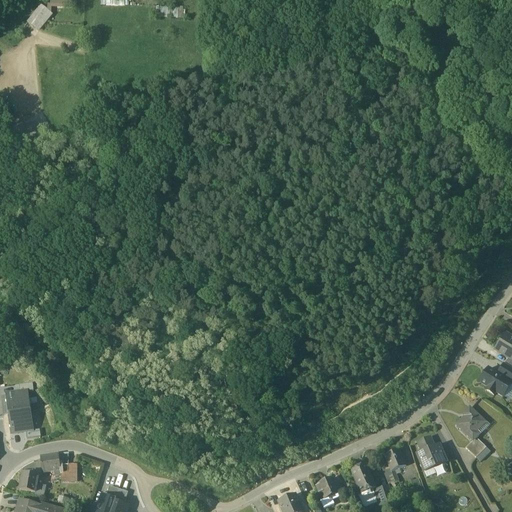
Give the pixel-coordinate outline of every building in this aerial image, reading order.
[(41,6),(31,20),(37,24),(47,10),(41,6)] [(511,358),(511,337),(506,333),(495,349),(507,358),(511,360),(511,358)] [(511,368),(504,364),(497,375),(511,384),(511,383),(511,368)] [(497,375),(488,369),(479,383),(488,389),(487,392),(494,396),(496,393),(503,398),(511,384),(497,375)] [(19,385),(20,393),(28,392),(34,391),(33,384),(19,385)] [(9,415),(31,411),(28,392),(20,393),(6,395),(9,415)] [(485,423),(470,408),(463,415),(465,417),(456,425),(473,442),(476,439),(479,435),(476,432),(485,423)] [(31,411),(9,415),(12,435),(25,433),(34,431),(31,411)] [(34,431),(25,433),(26,439),(40,437),(39,431),(34,431)] [(430,438),(418,444),(423,454),(435,448),(430,438)] [(486,449),(476,439),(473,442),(466,449),(476,459),(486,449)] [(423,454),(417,456),(425,474),(447,464),(439,446),(423,454)] [(399,450),(384,457),(388,465),(391,474),(392,473),(394,472),(395,472),(406,467),(399,450)] [(58,456),(60,464),(68,463),(68,455),(58,456)] [(58,456),(41,458),(43,474),(60,471),(60,464),(58,456)] [(378,489),(367,465),(351,472),(362,496),(378,489)] [(392,473),(391,474),(388,465),(381,468),(389,486),(399,482),(395,472),(394,472),(395,474),(393,475),(392,473)] [(77,466),(69,466),(68,473),(68,483),(77,483),(77,466)] [(39,477),(24,474),(21,491),(35,493),(36,493),(38,485),(39,477)] [(337,488),(333,480),(319,487),(320,488),(318,489),(320,495),(322,494),(326,502),(343,495),(339,486),(337,488)] [(419,481),(411,484),(415,494),(422,491),(419,481)] [(45,487),(38,485),(36,493),(35,493),(34,497),(43,499),(45,487)] [(106,499),(116,502),(120,491),(110,488),(106,499)] [(389,488),(376,492),(381,508),(394,503),(389,488)] [(116,502),(115,504),(124,507),(128,494),(120,491),(116,502)] [(301,511),(295,497),(279,504),(282,511),(301,511)] [(112,511),(115,504),(116,502),(106,499),(102,498),(97,511),(112,511)] [(40,508),(20,502),(16,511),(63,511),(41,506),(40,508)]
